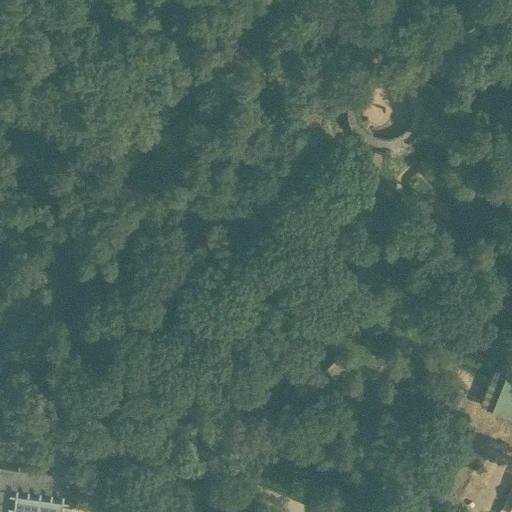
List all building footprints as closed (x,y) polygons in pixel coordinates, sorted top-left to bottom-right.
[(0,334),(14,347),(52,305),(26,282),(0,311),(0,334)] [(511,357),(508,367),(492,407),(511,415),(511,357)] [(485,484),(511,415),(492,407),(468,397),(440,466),(485,484)] [(0,511),(61,511),(62,503),(64,493),(50,491),(53,469),(35,467),(36,462),(21,460),(20,465),(0,462),(0,511)] [(102,474),(114,493),(127,485),(115,464),(102,473),(102,474)] [(429,511),(424,492),(399,499),(402,511),(429,511)]
